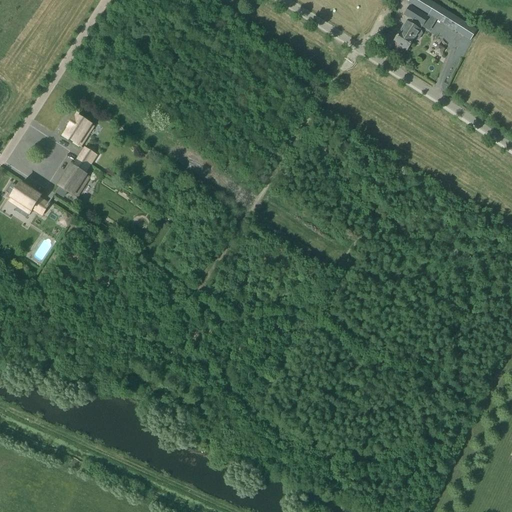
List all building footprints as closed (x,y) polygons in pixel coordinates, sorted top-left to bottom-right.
[(428,0),(409,0),(408,2),(464,37),(471,27),(428,0)] [(409,19),(394,43),(407,51),(413,42),(415,43),(418,42),(421,37),(421,33),(419,32),(428,18),(410,6),(404,16),(409,19)] [(444,50),(438,47),(434,53),(440,56),(444,50)] [(69,129),(64,137),(80,147),(88,135),(85,133),(90,125),(77,116),(75,119),(74,118),(68,128),(69,129)] [(85,149),(79,159),(89,165),(95,156),(85,149)] [(84,174),(89,165),(79,159),(73,168),(72,167),(59,187),(56,193),(63,198),(67,192),(72,195),(77,188),(81,190),(89,177),(84,174)] [(12,185),(7,192),(13,196),(9,201),(29,215),(33,210),(42,215),(48,205),(39,199),(40,198),(20,185),(18,188),(12,185)] [(65,214),(62,220),(68,224),(72,218),(65,214)]
